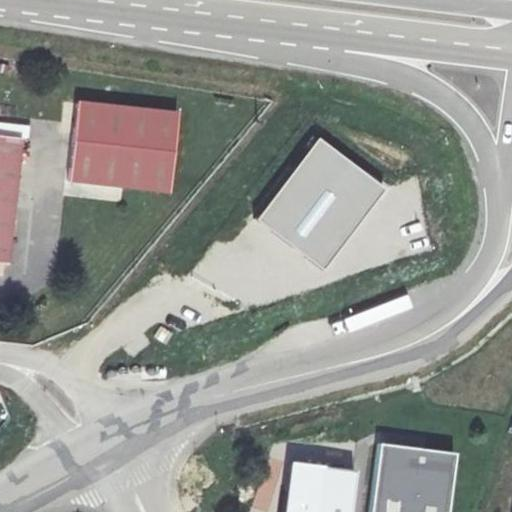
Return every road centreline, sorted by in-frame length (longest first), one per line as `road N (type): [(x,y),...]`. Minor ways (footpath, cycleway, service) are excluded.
road 1 (unclassified): [(0,1),(382,70),(426,86),(476,132),(500,206)]
road 2 (secondary): [(0,0),(511,61)]
road 3 (unclassified): [(100,445),(181,408),(419,340),(477,302),(495,280)]
road 4 (unclassified): [(169,0),(511,35)]
road 5 (residential): [(0,372),(33,375),(100,445)]
